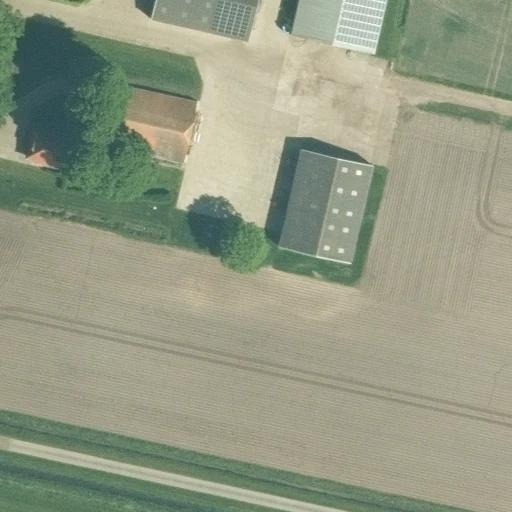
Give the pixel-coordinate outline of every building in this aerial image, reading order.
[(256,0),(153,0),(149,20),(246,43),(256,0)] [(298,0),(291,35),(372,53),(384,0),(298,0)] [(147,156),(185,163),(197,100),(114,83),(108,115),(154,124),(147,156)] [(35,124),(27,154),(44,159),(42,167),(71,175),(84,130),(50,121),(48,128),(35,124)] [(300,149),(277,247),(348,264),(371,166),(300,149)]
